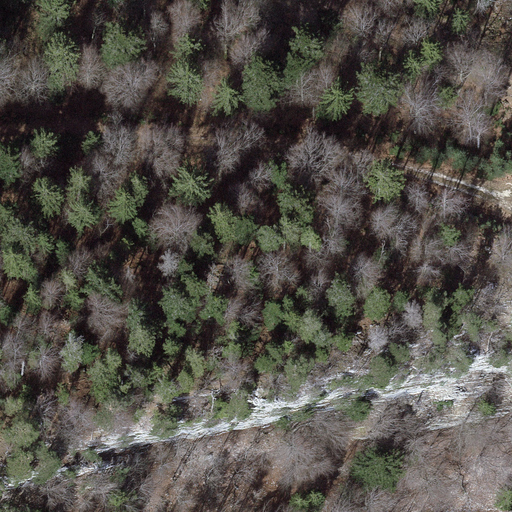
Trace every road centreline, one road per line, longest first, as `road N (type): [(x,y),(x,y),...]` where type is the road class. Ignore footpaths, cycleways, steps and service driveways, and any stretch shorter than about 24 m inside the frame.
road 1 (track): [(511,197),(355,156),(245,139),(0,132)]
road 2 (track): [(299,0),(511,93)]
